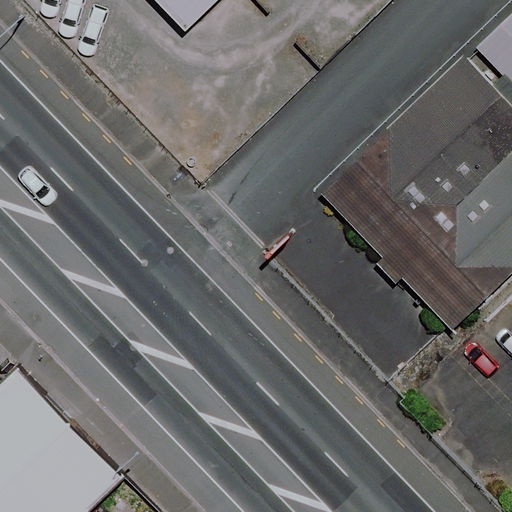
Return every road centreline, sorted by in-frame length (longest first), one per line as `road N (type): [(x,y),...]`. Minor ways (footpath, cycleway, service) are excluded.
road 1 (trunk): [(323,511),(0,154)]
road 2 (unknown): [(130,298),(457,0)]
